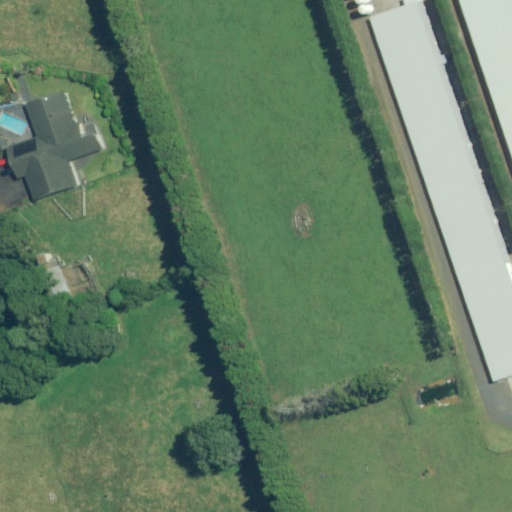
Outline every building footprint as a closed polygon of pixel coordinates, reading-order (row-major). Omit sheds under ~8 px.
[(407,0),(409,6),(374,18),(499,381),(511,376),(511,270),(420,5),(418,0),(407,0)] [(511,0),(464,0),(511,137),(511,0)] [(80,124),(69,91),(29,105),(40,138),(10,148),(21,178),(29,176),(38,200),(79,185),(70,161),(103,149),(98,133),(85,138),(80,124)] [(72,293),(63,265),(52,269),(61,296),(72,293)] [(162,335),(161,337),(161,339),(161,341),(161,343),(162,345),(163,346),(164,348),(165,349),(167,350),(169,351),(171,352),(173,352),(175,351),(177,351),(179,350),(180,349),(182,347),(183,345),(184,343),(184,341),(184,339),(184,337),(183,335),(182,334),(181,332),(179,331),(178,330),(176,329),(174,328),(172,328),(170,329),(168,329),(166,330),(164,332),(163,333),(162,335)]
